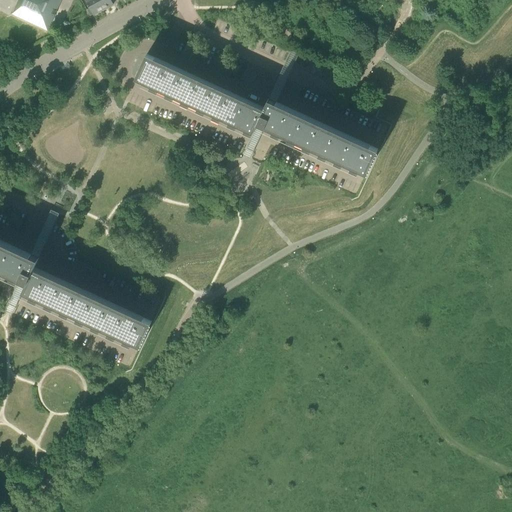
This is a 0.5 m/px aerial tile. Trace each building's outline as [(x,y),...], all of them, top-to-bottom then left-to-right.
[(60,0),(24,0),(22,4),(18,2),(12,14),(47,30),(60,0)] [(85,0),(94,15),(104,10),(98,0),(85,0)] [(98,0),(104,10),(114,4),(111,0),(98,0)] [(264,87),(257,104),(147,54),(136,78),(254,132),(258,123),(367,173),(378,149),(277,102),(281,95),(264,87)] [(152,321),(43,271),(51,254),(34,247),(31,254),(0,239),(0,269),(28,282),(24,292),(141,346),(152,321)]
